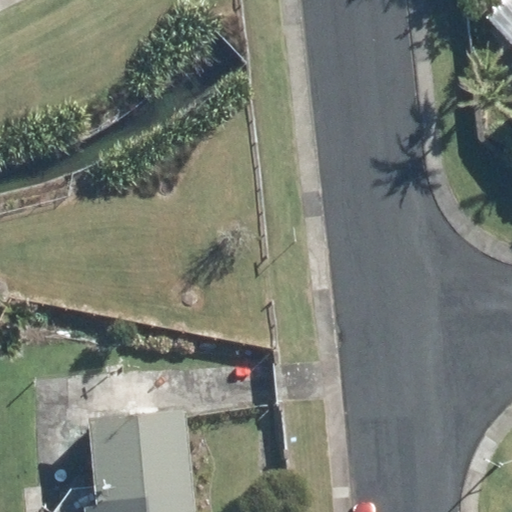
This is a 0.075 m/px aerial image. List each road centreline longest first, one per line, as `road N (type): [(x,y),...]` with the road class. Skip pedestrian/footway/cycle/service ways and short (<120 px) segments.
road 1 (residential): [(403,349),(367,0)]
road 2 (residential): [(416,511),(403,349)]
